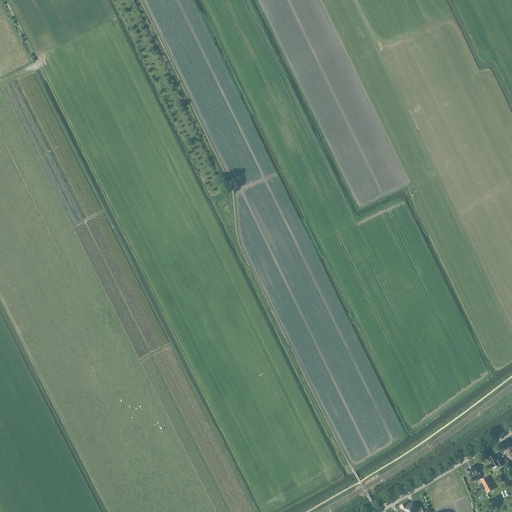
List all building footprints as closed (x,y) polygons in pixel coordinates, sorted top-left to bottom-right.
[(502,446),(510,459),(511,458),(511,447),(509,442),(502,446)] [(494,455),(487,459),(492,468),(496,465),(498,468),(500,467),(503,465),(500,459),(497,461),(494,455)] [(475,464),(466,469),(470,477),(472,481),(480,477),(481,475),(479,472),(475,464)] [(486,477),(480,481),(487,493),(493,489),(490,484),(487,479),(486,477)] [(423,511),(422,508),(418,510),(415,502),(411,504),(410,503),(406,505),(406,503),(399,506),(401,511),(423,511)]
